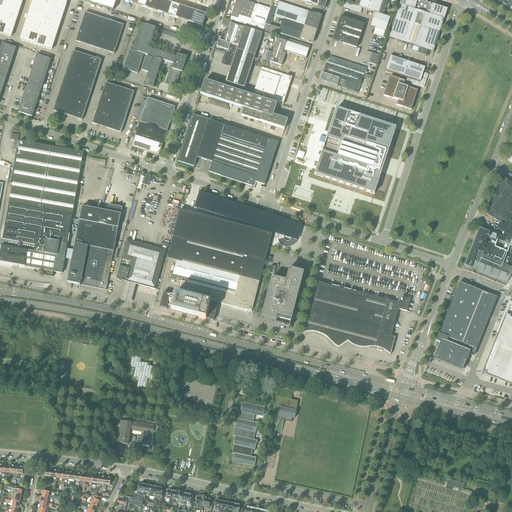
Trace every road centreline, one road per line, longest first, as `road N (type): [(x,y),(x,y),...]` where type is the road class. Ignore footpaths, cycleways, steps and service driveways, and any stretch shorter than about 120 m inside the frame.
road 1 (primary): [(0,301),(147,328),(401,398)]
road 2 (unclassified): [(382,242),(461,0)]
road 3 (unclassified): [(372,378),(368,369),(152,312)]
road 4 (primary): [(372,378),(159,322)]
road 5 (residential): [(339,511),(126,468)]
road 6 (unclassified): [(268,205),(334,0)]
road 7 (unknown): [(414,295),(333,276),(329,258),(338,249),(422,273)]
road 8 (unclassified): [(167,172),(223,0)]
road 9 (unclassified): [(167,172),(0,117)]
road 10 (primary): [(159,322),(0,291)]
road 11 (unclassified): [(152,312),(0,280)]
road 12 (unknown): [(196,182),(152,312)]
road 13 (unclassified): [(452,265),(404,387)]
